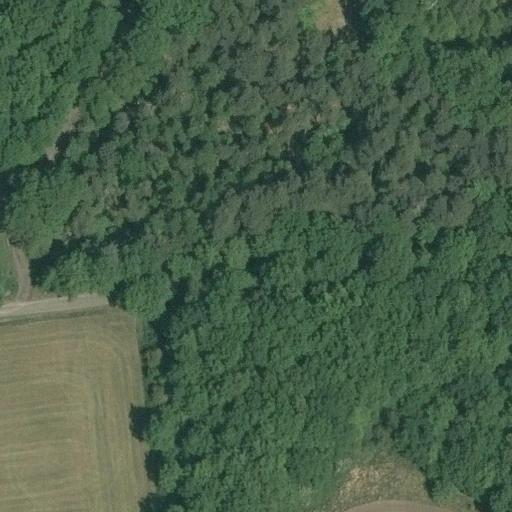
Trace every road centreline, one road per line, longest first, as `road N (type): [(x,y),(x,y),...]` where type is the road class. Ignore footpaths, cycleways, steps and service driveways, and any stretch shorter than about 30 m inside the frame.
road 1 (track): [(0,312),(511,247)]
road 2 (track): [(16,310),(25,285),(12,232),(35,181)]
